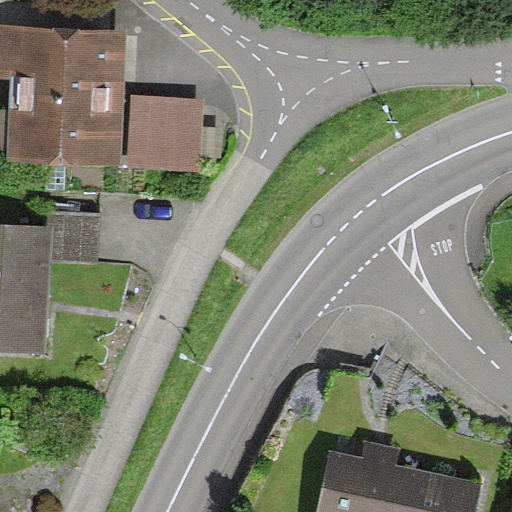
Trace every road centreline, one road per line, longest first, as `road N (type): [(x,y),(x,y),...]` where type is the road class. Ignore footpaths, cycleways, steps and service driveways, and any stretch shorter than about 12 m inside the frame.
road 1 (unclassified): [(302,69),(158,339),(78,511)]
road 2 (tertiary): [(162,511),(252,342),(287,291),(371,206)]
road 3 (residential): [(511,377),(483,357),(417,277),(371,206)]
road 4 (residential): [(511,59),(302,69)]
road 5 (tertiary): [(371,206),(418,172),(511,132)]
road 6 (residential): [(302,69),(189,0)]
